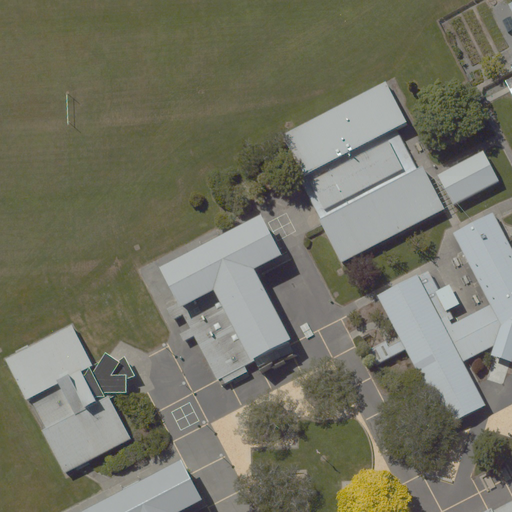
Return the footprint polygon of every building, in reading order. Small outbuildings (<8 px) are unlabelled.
[(388,79),(278,137),(344,261),(445,207),(401,124),(410,120),(388,79)] [(479,148),(436,171),(454,207),(498,184),(479,148)] [(510,335),(511,339),(511,237),(495,205),(449,229),(487,302),(450,321),(424,272),(380,295),(447,421),(485,401),(463,359),(510,335)] [(263,208),(156,263),(221,388),(298,348),(254,264),(284,248),(263,208)] [(70,320),(5,355),(67,471),(134,437),(108,390),(133,390),(133,372),(122,354),(107,348),(95,365),(70,320)] [(203,492),(182,453),(78,509),(79,511),(177,511),(175,507),(203,492)] [(511,511),(511,500),(488,511),(511,511)]
